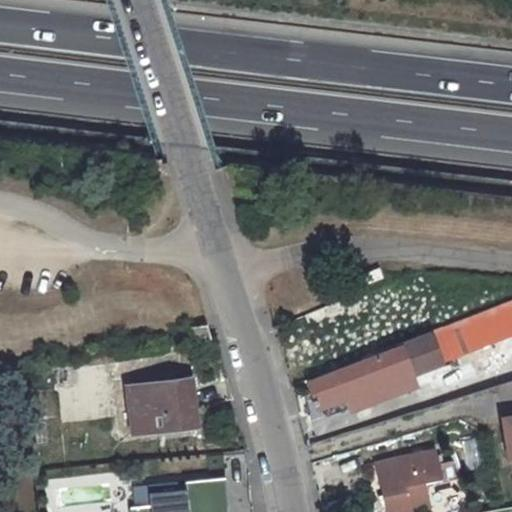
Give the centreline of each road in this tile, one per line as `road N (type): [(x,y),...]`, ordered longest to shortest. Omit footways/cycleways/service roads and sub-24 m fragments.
road 1 (trunk): [(511,85),(0,24)]
road 2 (trunk): [(0,73),(511,133)]
road 3 (unclassified): [(222,258),(264,264),(356,247),(511,260)]
road 4 (residential): [(222,258),(138,0)]
road 5 (residential): [(292,511),(278,438),(222,258)]
road 6 (residential): [(222,258),(90,242),(0,203)]
